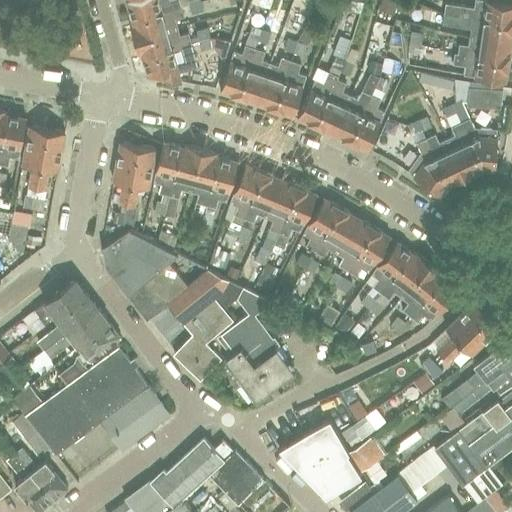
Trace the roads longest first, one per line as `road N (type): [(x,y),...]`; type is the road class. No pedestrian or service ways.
road 1 (residential): [(462,246),(326,160),(239,123),(123,89)]
road 2 (residential): [(237,427),(438,323),(461,297),(462,246)]
road 3 (residential): [(204,410),(76,249)]
road 4 (residential): [(69,511),(204,410)]
road 5 (residential): [(76,249),(97,93)]
road 6 (residential): [(323,511),(237,427)]
